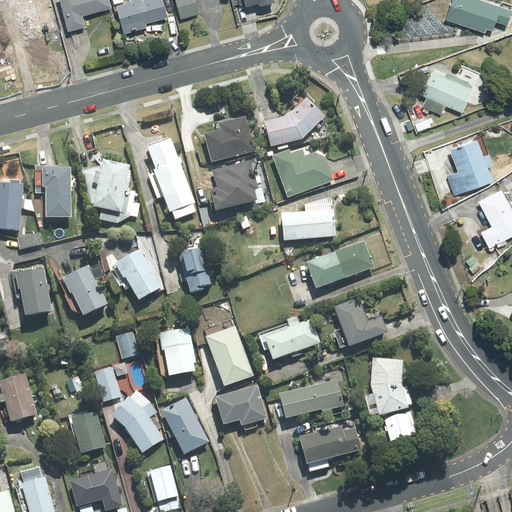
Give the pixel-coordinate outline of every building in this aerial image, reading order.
[(55,31),(48,0),(3,0),(18,14),(23,9),(27,13),(31,36),(55,31)] [(63,0),(72,32),(89,28),(86,15),(114,8),(111,0),(63,0)] [(166,0),(139,0),(120,6),(128,34),(150,28),(149,22),(171,16),(166,0)] [(197,0),(176,0),(182,21),(202,16),(197,0)] [(511,11),(478,0),(452,0),(447,18),(486,31),(488,26),(494,28),(498,18),(508,22),(511,11)] [(447,75),(434,70),(423,95),(428,97),(425,105),(443,112),(446,104),(462,111),(473,86),(469,84),(470,80),(449,71),(447,75)] [(309,101),(292,118),(268,124),(274,146),(303,138),(325,117),(309,101)] [(254,149),(246,120),(222,126),(223,131),(209,135),(216,160),(254,149)] [(410,120),(405,122),(408,131),(413,129),(410,120)] [(491,178),(477,140),(455,148),(464,172),(452,176),(457,191),(491,178)] [(172,142),(151,150),(174,211),(195,203),(172,142)] [(350,146),(330,152),(333,164),(353,158),(350,146)] [(291,153),(276,158),(290,196),(334,180),(324,152),(305,159),(303,152),(292,156),(291,153)] [(256,176),(252,161),(214,171),(219,190),(213,191),(219,213),(260,202),(257,191),(261,190),(257,176),(256,176)] [(131,167),(107,162),(97,206),(121,211),(131,167)] [(71,217),(72,169),(47,169),(47,187),(50,187),(50,217),(71,217)] [(24,186),(1,184),(0,198),(0,227),(20,229),(24,186)] [(511,233),(511,210),(502,191),(482,201),(495,227),(485,231),(491,244),(511,233)] [(336,236),(334,211),(283,215),(285,240),(336,236)] [(365,244),(310,264),(319,288),(374,267),(365,244)] [(202,254),(182,259),(191,293),(211,288),(202,254)] [(140,255),(125,265),(145,297),(160,287),(140,255)] [(86,270),(70,278),(89,314),(104,306),(86,270)] [(44,271),(25,275),(32,313),(51,310),(44,271)] [(360,300),(338,308),(351,345),(388,332),(383,318),(369,323),(360,300)] [(313,322),(269,338),(276,359),(320,343),(313,322)] [(252,374),(236,330),(211,340),(227,383),(252,374)] [(198,371),(190,332),(165,336),(173,375),(198,371)] [(133,334),(119,338),(125,358),(139,354),(133,334)] [(403,363),(377,361),(375,386),(383,413),(408,406),(401,385),(403,363)] [(127,364),(117,367),(119,377),(129,374),(127,364)] [(82,375),(71,379),(78,396),(88,392),(82,375)] [(27,376),(3,383),(14,420),(37,413),(27,376)] [(337,382),(282,396),(288,418),(343,405),(337,382)] [(258,388),(220,399),(227,423),(243,419),(244,424),(267,418),(258,388)] [(116,417),(127,426),(144,452),(163,439),(145,413),(130,400),(116,417)] [(209,442),(187,401),(165,412),(187,453),(209,442)] [(410,411),(389,418),(395,439),(417,433),(410,411)] [(97,415),(76,421),(85,452),(106,446),(97,415)] [(355,431),(302,444),(307,465),(360,452),(355,431)] [(171,466),(152,472),(161,502),(180,496),(171,466)] [(113,472),(75,482),(81,505),(106,499),(109,509),(122,506),(113,472)] [(55,511),(47,480),(25,486),(32,511),(55,511)] [(0,494),(0,511),(12,511),(8,494),(1,496),(0,494)]
